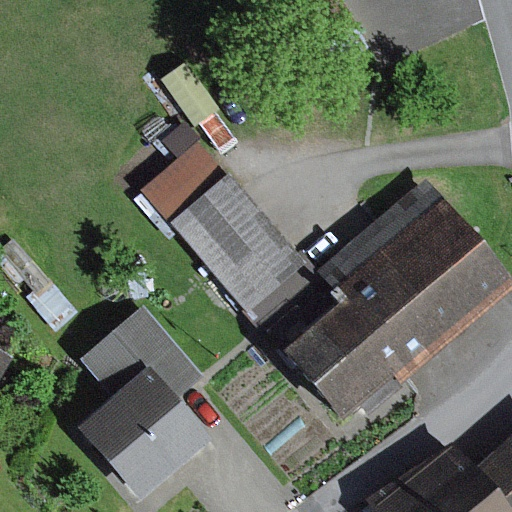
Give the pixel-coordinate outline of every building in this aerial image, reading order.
[(219,114),(185,64),(160,80),(194,130),(219,114)] [(197,144),(140,191),(168,224),(224,176),(197,144)] [(228,173),(224,176),(168,224),(264,335),(324,284),(228,173)] [(345,304),(284,355),(340,422),(392,379),(401,390),(511,296),(511,282),(443,200),(334,291),(345,304)] [(112,400),(76,431),(138,504),(211,442),(178,404),(205,381),(144,308),(80,362),(112,400)] [(0,382),(12,361),(0,354),(0,382)] [(450,445),(367,502),(374,511),(511,511),(511,437),(473,469),(450,445)]
